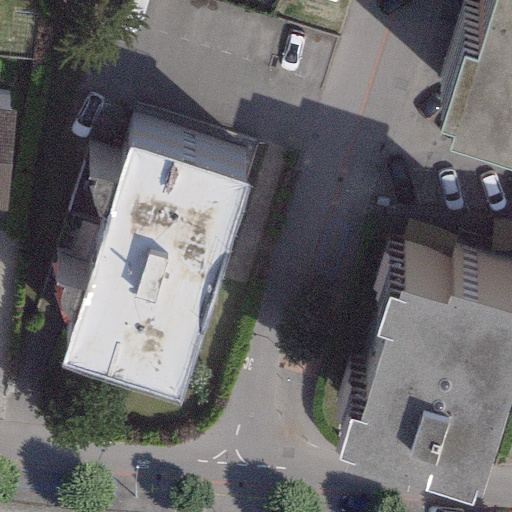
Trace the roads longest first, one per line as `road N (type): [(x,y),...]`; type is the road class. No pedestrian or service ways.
road 1 (residential): [(221,469),(371,0)]
road 2 (residential): [(221,469),(485,511)]
road 3 (residential): [(0,447),(221,469)]
